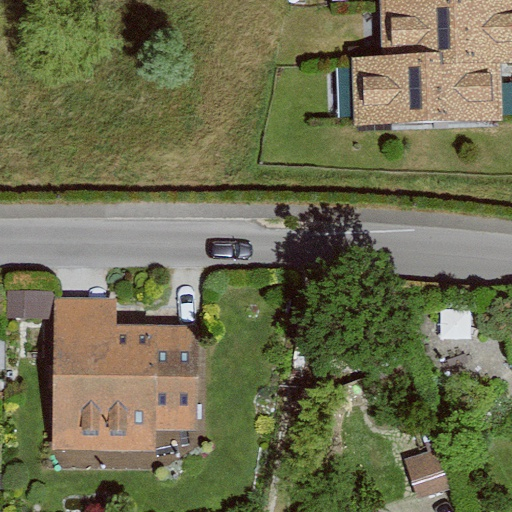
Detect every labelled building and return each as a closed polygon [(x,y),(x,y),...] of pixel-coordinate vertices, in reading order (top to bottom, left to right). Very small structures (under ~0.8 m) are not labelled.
[(511,59),(511,0),(386,0),(388,63),(494,60),(511,59)] [(496,119),(494,60),(388,63),(359,64),(361,123),(496,119)] [(105,302),(52,301),(49,447),(144,449),(144,430),(188,431),(190,324),(104,322),(105,302)] [(511,324),(499,327),(511,385),(511,324)] [(428,450),(397,460),(413,507),(444,496),(428,450)]
